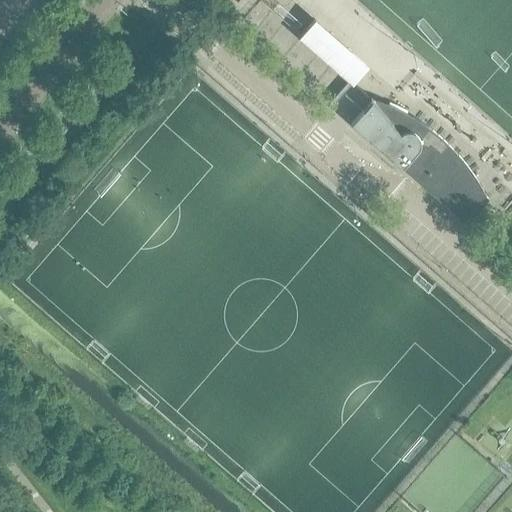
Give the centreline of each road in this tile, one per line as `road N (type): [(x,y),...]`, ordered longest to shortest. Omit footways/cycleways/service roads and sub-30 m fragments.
road 1 (residential): [(511,288),(397,188),(357,171),(157,0)]
road 2 (residential): [(25,97),(104,0)]
